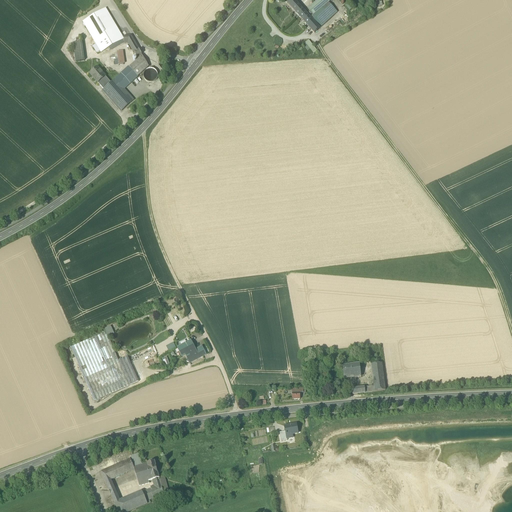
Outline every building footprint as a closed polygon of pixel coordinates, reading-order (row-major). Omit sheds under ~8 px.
[(291,0),(287,3),(299,16),(305,12),(293,0),(291,0)] [(318,0),(316,2),(308,9),(313,15),(310,18),(313,21),(319,28),(337,12),(328,3),(331,1),(330,0),(318,0)] [(83,22),(101,53),(109,48),(110,51),(113,49),(112,47),(113,46),(114,48),(124,43),(123,40),(105,9),(83,22)] [(305,12),(299,16),(308,26),(313,21),(310,18),(305,12)] [(313,21),(308,26),(314,33),(319,28),(313,21)] [(129,43),(135,53),(139,51),(131,36),(124,37),(125,43),(129,43)] [(310,48),(314,53),(317,51),(309,41),(306,43),(310,48)] [(73,43),(76,62),(85,61),(82,42),(73,43)] [(142,56),(141,54),(137,57),(136,57),(138,60),(122,74),(111,83),(104,90),(103,91),(121,112),(133,100),(124,89),(149,67),(142,56)] [(90,74),(98,83),(105,77),(97,68),(90,74)] [(156,81),(157,79),(158,76),(157,74),(156,71),(154,70),(152,69),(149,69),(147,70),(145,72),(144,74),(143,77),(144,79),(146,81),(148,82),(151,83),(153,82),(156,81)] [(98,83),(104,90),(111,83),(105,77),(98,83)] [(106,332),(108,337),(114,334),(111,327),(105,329),(106,332)] [(71,348),(85,379),(120,364),(119,361),(108,337),(106,332),(71,348)] [(177,349),(182,358),(186,355),(196,350),(191,341),(187,344),(182,346),(177,349)] [(186,357),(190,364),(206,355),(202,348),(200,349),(200,348),(196,350),(186,355),(187,356),(186,357)] [(128,357),(119,361),(120,364),(130,386),(138,382),(128,357)] [(342,365),(344,378),(345,378),(361,375),(359,362),(358,362),(354,363),(343,365),(342,365)] [(130,386),(120,364),(85,379),(94,401),(130,386)] [(373,377),(374,386),(364,387),(352,389),(353,395),(365,393),(375,392),(380,391),(385,391),(382,364),(371,365),(371,366),(372,370),(373,377)] [(300,399),(300,393),(300,389),(292,389),(292,394),(292,400),(296,400),(300,399)] [(285,432),(287,439),(293,438),(292,435),(298,433),(296,424),(284,426),(285,432)] [(133,456),(130,459),(134,470),(139,486),(149,483),(149,481),(149,482),(142,465),(139,455),(139,454),(133,456)] [(101,472),(109,491),(114,488),(111,480),(134,470),(130,459),(102,472),(101,472)] [(142,465),(149,482),(149,481),(154,480),(159,478),(154,461),(142,465)] [(159,480),(163,493),(168,491),(164,477),(159,478),(159,480)] [(163,493),(159,480),(154,481),(156,489),(151,490),(151,489),(142,493),(147,504),(151,503),(149,500),(154,498),(153,497),(163,493)] [(118,511),(128,511),(147,504),(142,493),(142,491),(120,500),(116,492),(111,495),(118,511)]
